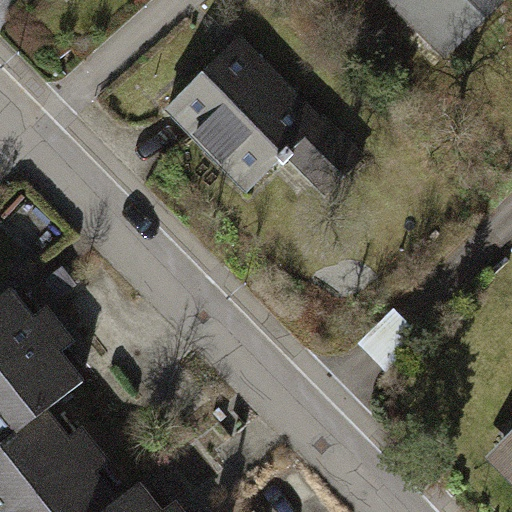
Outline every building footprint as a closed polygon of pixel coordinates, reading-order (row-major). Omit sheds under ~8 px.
[(367,0),(437,70),(508,0),(367,0)] [(335,140),(237,38),(157,114),(254,217),(335,140)] [(37,324),(15,295),(0,306),(0,453),(51,415),(86,387),(65,360),(80,349),(53,313),(37,324)] [(73,444),(51,415),(0,453),(0,511),(116,511),(123,507),(101,479),(116,468),(89,432),(73,444)] [(511,430),(474,466),(511,505),(511,430)] [(177,511),(163,511),(146,489),(123,507),(116,511),(187,511),(184,507),(177,511)]
